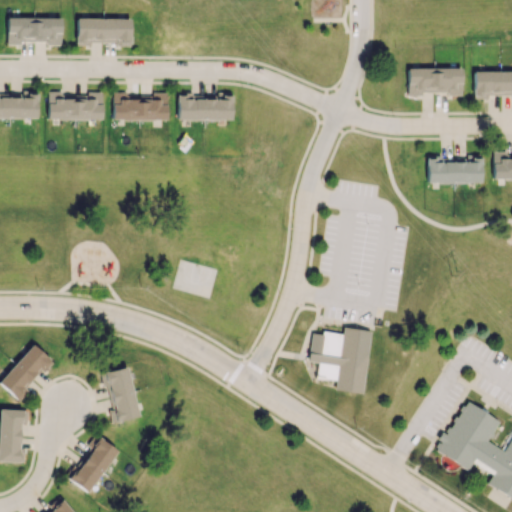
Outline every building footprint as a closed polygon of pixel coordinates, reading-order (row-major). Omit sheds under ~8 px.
[(5,42),(45,43),(45,45),(59,45),(59,17),(5,17),(5,42)] [(75,18),(74,43),(128,44),(129,19),(75,18)] [(460,95),(459,67),(405,68),(406,95),(420,95),(420,92),(445,91),(445,95),(460,95)] [(511,96),(511,70),(471,71),(472,97),(511,96)] [(99,119),(100,92),(85,91),(85,97),(60,96),(60,91),(46,90),(45,118),(99,119)] [(164,92),(149,92),(149,96),(122,96),(122,92),(110,91),(110,118),(164,119),(164,92)] [(230,119),(229,91),(220,91),(220,95),(190,96),(190,91),(175,92),(175,120),(230,119)] [(0,117),(34,118),(35,97),(0,95),(0,117)] [(490,177),(511,177),(511,157),(503,157),(503,151),(491,151),(490,177)] [(478,183),(479,154),(466,154),(466,161),(440,161),(440,155),(425,155),(424,182),(478,183)] [(367,329),(358,392),(330,388),(331,378),(312,376),(314,360),(304,359),(308,331),(318,332),(319,329),(338,332),(339,325),(367,329)] [(27,391),(24,388),(49,361),(31,344),(0,376),(0,384),(17,401),(27,391)] [(137,416),(124,365),(102,371),(112,410),(107,411),(110,423),(137,416)] [(464,401),(497,424),(485,440),(500,450),(511,432),(511,505),(483,485),(491,474),(472,461),(464,472),(431,449),(464,401)] [(0,460),(22,462),(22,449),(18,448),(19,423),(25,423),(25,410),(0,408),(0,460)] [(65,477),(84,492),(115,451),(94,435),(86,445),(88,447),(65,477)] [(70,511),(60,500),(45,511),(70,511)]
